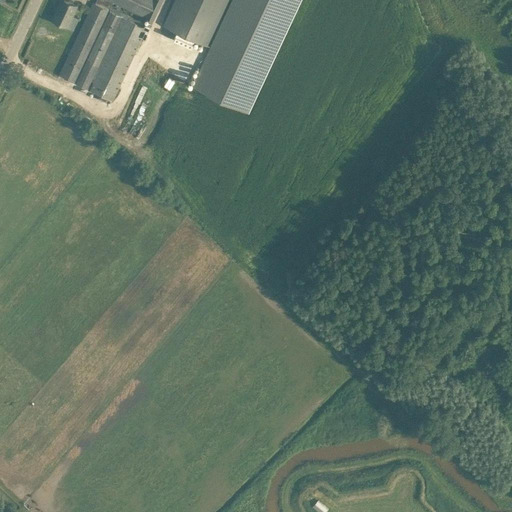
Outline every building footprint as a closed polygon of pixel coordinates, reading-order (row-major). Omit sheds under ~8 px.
[(66,0),(61,0),(53,19),(67,26),(77,5),(66,0)] [(158,0),(106,0),(152,17),(158,0)] [(163,27),(161,33),(169,36),(182,36),(206,45),(190,88),(248,110),(264,67),(262,66),(241,66),(242,47),(257,6),(280,7),(271,3),(276,3),(279,4),(287,5),(287,10),(296,10),(299,0),(174,0),(163,32),(163,27)] [(58,76),(88,88),(87,90),(115,101),(145,24),(87,2),(58,76)] [(315,508),(318,511),(322,511),(327,508),(321,502),(315,508)]
